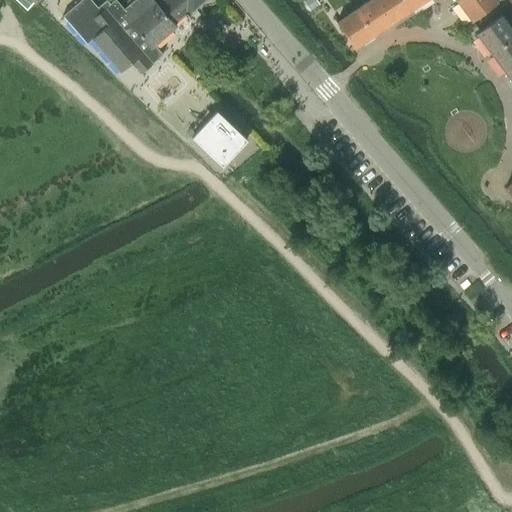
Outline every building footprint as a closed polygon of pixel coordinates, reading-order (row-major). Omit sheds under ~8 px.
[(91,0),(79,0),(62,15),(85,43),(91,39),(119,71),(130,62),(140,73),(162,54),(154,44),(175,26),(172,24),(186,12),(187,13),(202,0),(135,0),(124,9),(115,0),(112,0),(109,3),(106,0),(104,0),(97,7),(91,0)] [(377,0),(368,0),(355,9),(373,35),(392,22),(377,0)] [(405,0),(377,0),(392,22),(411,9),(405,0)] [(405,0),(411,9),(424,0),(405,0)] [(459,0),(457,2),(471,21),(496,2),(494,0),(459,0)] [(355,9),(336,22),(353,48),(373,35),(355,9)] [(489,52),(511,34),(511,30),(500,14),(475,33),(489,52)] [(511,64),(511,34),(489,52),(503,71),(511,64)] [(221,166),(246,139),(216,110),(190,136),(221,166)]
